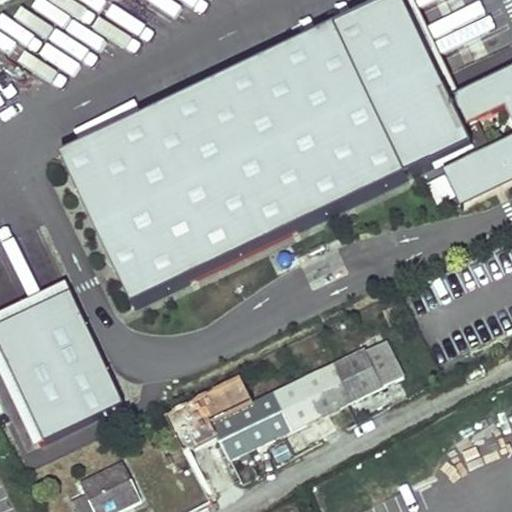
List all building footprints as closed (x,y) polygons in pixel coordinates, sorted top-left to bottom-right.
[(410,0),(401,0),(69,158),(142,308),(481,149),(472,129),(485,123),(511,110),(511,142),(498,149),(484,156),(450,172),(465,201),(511,178),(511,72),(456,98),(410,0)] [(498,149),(485,123),(472,129),(481,149),(484,156),(498,149)] [(511,178),(465,201),(469,210),(511,188),(511,178)] [(0,332),(0,330),(79,295),(73,283),(0,317),(0,359),(42,449),(52,444),(0,332)] [(132,405),(79,295),(0,330),(0,332),(52,444),(132,405)] [(360,353),(254,404),(242,380),(199,401),(200,403),(177,414),(186,437),(210,425),(229,462),(403,378),(379,331),(355,342),(360,353)] [(169,453),(164,456),(168,465),(174,463),(169,453)] [(73,502),(77,511),(123,511),(141,504),(123,464),(81,483),(87,496),(73,502)]
